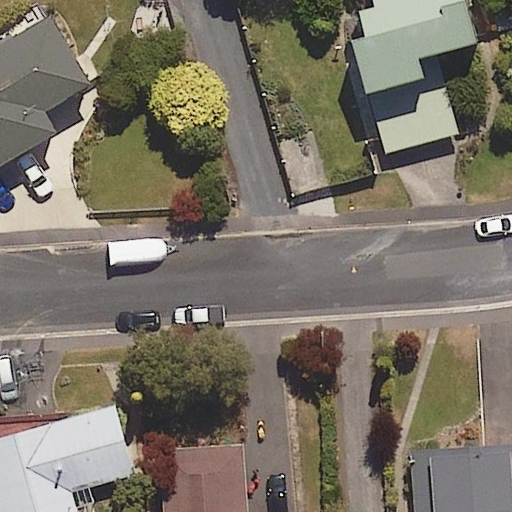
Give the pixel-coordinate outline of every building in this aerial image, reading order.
[(476,34),(467,0),(373,0),(374,4),(350,10),(384,149),(457,131),(436,44),(476,34)] [(45,106),(91,79),(52,9),(0,38),(0,160),(57,128),(45,106)] [(78,511),(71,486),(134,469),(115,400),(0,431),(0,511),(78,511)] [(245,511),(247,441),(169,439),(166,511),(245,511)] [(511,511),(511,441),(409,449),(413,511),(511,511)]
